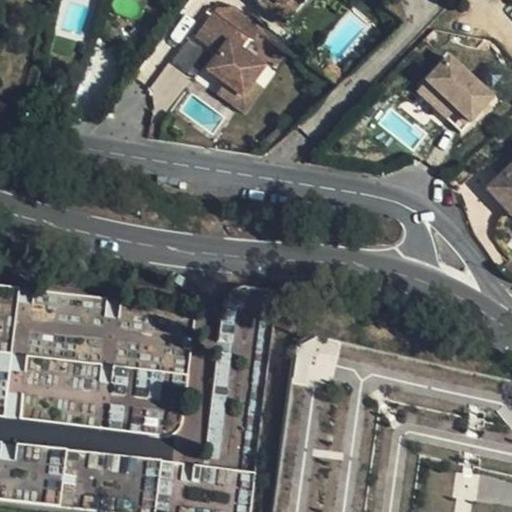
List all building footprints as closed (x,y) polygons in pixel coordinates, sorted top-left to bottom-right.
[(282,0),(277,6),(271,0),(253,0),(278,23),(299,0),(282,0)] [(206,8),(189,31),(205,43),(214,32),(221,38),(217,43),(220,46),(217,50),(214,48),(199,66),(216,79),(233,93),(246,77),(256,64),(233,46),(241,36),(206,8)] [(447,51),(414,90),(463,133),(497,94),(447,51)] [(233,93),(216,79),(208,89),(235,110),(255,85),(246,77),(233,93)] [(143,132),(139,146),(151,149),(154,135),(143,132)] [(511,165),(485,194),(506,215),(511,208),(511,165)] [(0,411),(8,412),(12,370),(16,370),(24,288),(0,286),(0,411)]
